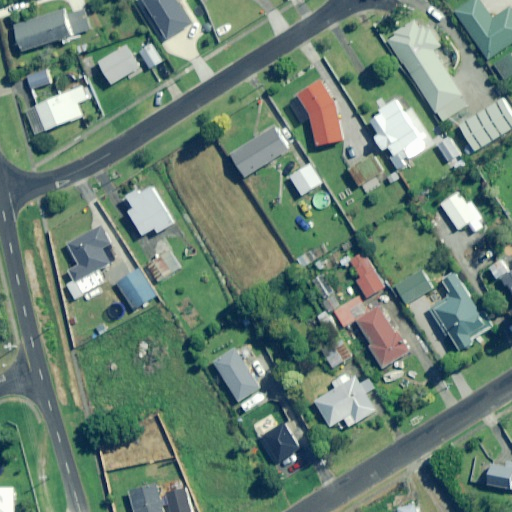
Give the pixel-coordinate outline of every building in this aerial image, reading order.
[(511,5),(509,0),(492,0),(468,13),(489,50),(511,36),(511,5)] [(92,29),(84,8),(66,15),(65,10),(16,29),(26,55),(92,29)] [(427,25),(393,44),(441,130),(475,111),(427,25)] [(163,62),(152,44),(140,51),(151,70),(163,62)] [(141,67),(127,46),(99,64),(113,85),(141,67)] [(511,77),(511,55),(496,66),(506,81),(511,77)] [(51,84),(47,71),(28,77),(33,90),(51,84)] [(318,147),(348,139),(339,107),(322,81),(298,96),(300,98),(293,103),(303,118),(309,113),(310,115),(318,147)] [(80,104),(92,100),(86,86),(27,111),(38,136),(85,116),(80,104)] [(511,129),(511,111),(504,99),(462,127),(478,152),(511,129)] [(424,141),(398,101),(371,117),(382,134),(377,137),(398,170),(406,165),(402,160),(413,154),(410,149),(424,141)] [(288,152),(274,129),(271,130),(270,127),(253,138),(255,141),(233,155),(247,178),(288,152)] [(469,165),(449,138),(439,146),(458,173),(469,165)] [(381,175),(372,159),(351,171),(360,187),(381,175)] [(324,182),(312,165),(292,178),(304,196),(324,182)] [(174,224),(152,185),(129,198),(136,210),(130,213),(144,236),(157,229),(159,233),(174,224)] [(475,234),(485,228),(479,219),(482,217),(472,202),(468,205),(460,193),(442,204),(459,230),(468,224),(475,234)] [(124,256),(105,224),(68,245),(80,265),(70,271),(75,281),(68,285),(76,299),(104,282),(98,271),(124,256)] [(180,269),(165,243),(153,249),(158,259),(148,265),(158,282),(180,269)] [(385,288),(364,253),(351,261),(361,279),(357,281),(368,298),(385,288)] [(511,275),(502,260),(490,267),(498,280),(503,277),(511,291),(511,275)] [(157,297),(141,269),(117,283),(133,311),(157,297)] [(434,290),(423,270),(396,286),(407,305),(434,290)] [(480,311),(456,274),(443,282),(452,296),(430,310),(447,336),(450,334),(461,352),(476,342),(471,334),(486,325),(478,313),(480,311)] [(332,298),(318,278),(312,282),(326,302),(332,298)] [(366,307),(359,297),(335,313),(345,328),(356,321),(372,345),(369,346),(384,370),(411,352),(377,300),(366,307)] [(322,351),(332,368),(354,355),(327,311),(318,317),(335,343),(322,351)] [(263,388),(238,348),(215,362),(240,402),(263,388)] [(361,384),(352,371),(333,384),(337,390),(317,403),(333,428),(347,419),(352,427),(379,410),(368,394),(376,388),(370,379),(361,384)] [(511,468),(493,465),(490,486),(511,489),(511,468)] [(171,504),(165,483),(130,492),(135,511),(177,511),(175,503),(171,504)] [(0,488),(0,511),(15,511),(17,489),(0,488)]
